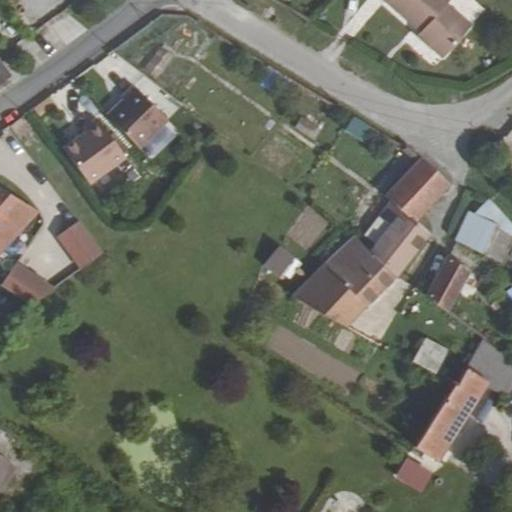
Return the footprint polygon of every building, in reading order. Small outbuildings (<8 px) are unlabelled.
[(438,12),(442,8),(432,0),(367,0),(413,41),(410,45),(434,67),(464,36),(438,12)] [(155,130),(122,95),(109,106),(111,109),(95,124),(125,157),(155,130)] [(353,114),(344,129),(366,142),(375,127),(353,114)] [(311,140),(319,130),(301,116),(293,127),(311,140)] [(116,165),(88,126),(74,137),(76,140),(54,156),(80,191),(116,165)] [(355,261),(385,283),(420,236),(407,225),(437,194),(405,170),(368,207),(376,213),(352,241),(363,252),(355,261)] [(0,243),(22,217),(0,203),(0,243)] [(492,250),(485,236),(468,215),(464,223),(455,221),(441,249),(481,270),(487,257),(492,250)] [(95,262),(72,232),(50,248),(73,278),(95,262)] [(279,304),(330,334),(385,283),(355,261),(331,243),(305,267),(312,274),(279,304)] [(463,278),(434,263),(412,305),(438,323),(463,278)] [(260,272),(256,281),(266,286),(275,273),(264,266),(260,272)] [(41,297),(2,270),(0,273),(0,300),(16,311),(41,297)] [(425,336),(413,360),(437,372),(449,348),(425,336)] [(410,357),(379,338),(370,354),(402,371),(410,357)] [(506,375),(464,344),(448,372),(439,387),(401,453),(423,466),(467,386),(491,402),(506,375)] [(327,382),(337,363),(325,356),(315,375),(327,382)] [(511,364),(506,375),(491,402),(485,415),(511,430),(511,431),(511,364)]
